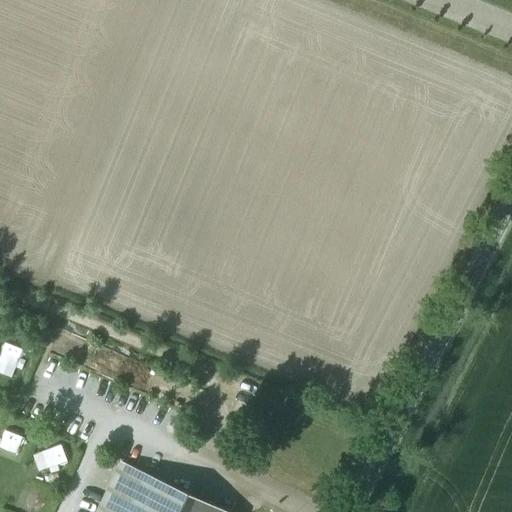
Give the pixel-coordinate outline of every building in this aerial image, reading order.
[(0,357),(10,361),(18,339),(2,334),(0,338),(0,357)] [(0,445),(9,448),(16,429),(0,423),(0,445)] [(35,434),(30,450),(63,460),(68,444),(35,434)] [(225,511),(122,463),(98,511),(225,511)] [(19,484),(11,501),(30,510),(38,492),(19,484)]
